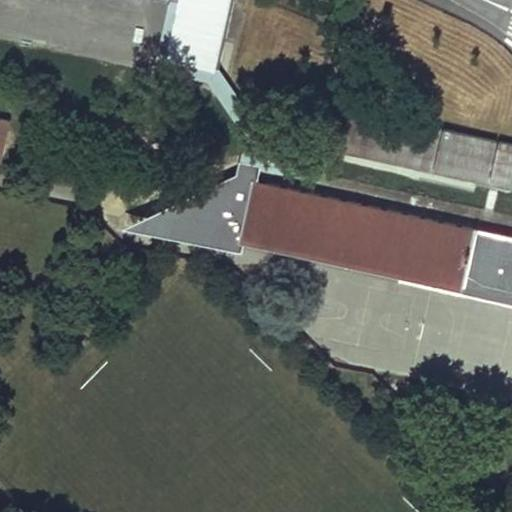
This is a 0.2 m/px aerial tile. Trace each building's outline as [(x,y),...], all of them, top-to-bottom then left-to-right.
[(181,0),(169,55),(214,65),(228,0),(181,0)] [(0,2),(0,37),(4,39),(14,7),(0,2)] [(511,141),(346,105),(337,146),(511,184),(511,141)] [(11,118),(0,115),(0,158),(2,158),(11,118)] [(511,237),(250,178),(249,180),(233,176),(152,209),(156,222),(235,241),(237,229),(403,268),(401,278),(511,301),(511,237)]
